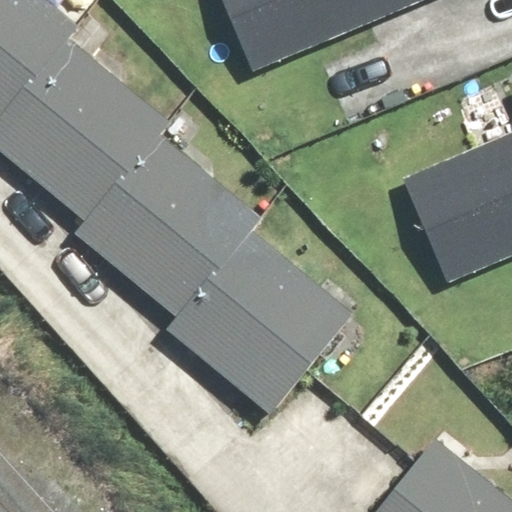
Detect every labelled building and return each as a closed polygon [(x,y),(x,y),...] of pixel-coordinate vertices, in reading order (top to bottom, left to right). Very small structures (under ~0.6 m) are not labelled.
[(46,0),(0,0),(0,127),(3,130),(77,43),(86,33),(46,0)] [(225,0),(258,77),(441,0),(225,0)] [(179,128),(77,43),(3,130),(0,134),(0,150),(94,229),(169,140),(179,128)] [(270,224),(169,140),(94,229),(86,239),(187,323),(261,234),(270,224)] [(460,288),(511,264),(511,142),(414,187),(460,288)] [(362,318),(261,234),(187,323),(178,333),(278,417),(362,318)] [(511,511),(511,498),(447,445),(390,511),(511,511)]
